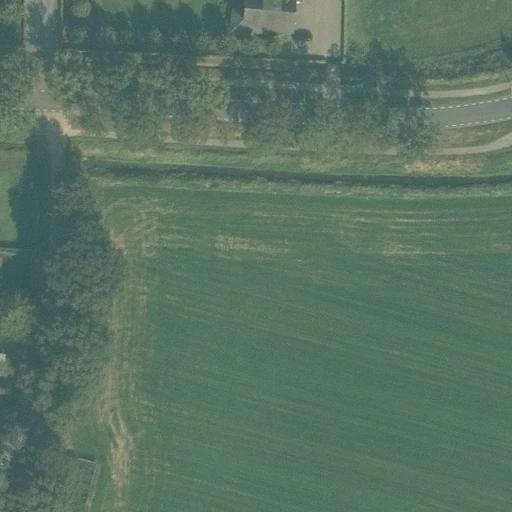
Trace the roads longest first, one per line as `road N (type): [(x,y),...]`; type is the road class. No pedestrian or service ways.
road 1 (tertiary): [(511,108),(376,118),(0,99)]
road 2 (track): [(56,133),(50,336),(9,511)]
